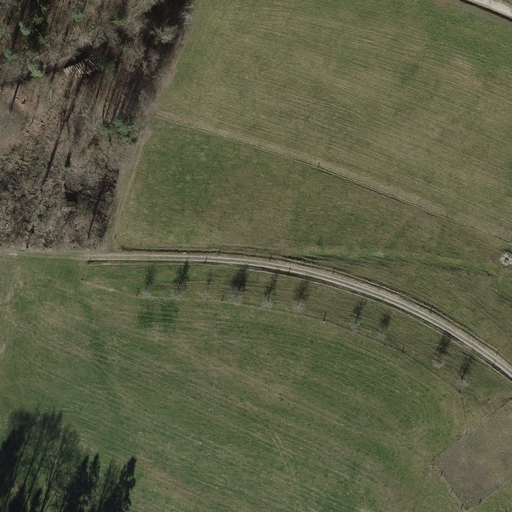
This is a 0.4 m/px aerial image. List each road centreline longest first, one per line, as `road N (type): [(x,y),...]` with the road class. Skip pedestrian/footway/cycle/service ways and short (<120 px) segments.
road 1 (track): [(511,374),(410,308),(323,276),(215,259),(105,258)]
road 2 (track): [(0,80),(97,43),(157,0)]
